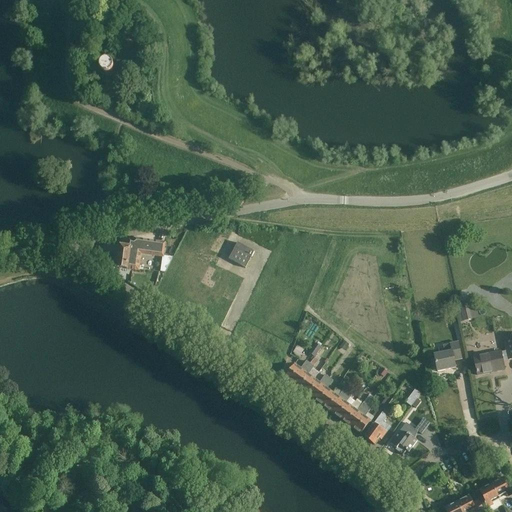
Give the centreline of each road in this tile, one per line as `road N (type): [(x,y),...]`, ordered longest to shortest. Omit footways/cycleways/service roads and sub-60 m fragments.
road 1 (unclassified): [(75,243),(309,198),(433,198),(511,175)]
road 2 (residential): [(402,491),(80,257),(75,243)]
road 3 (residential): [(402,491),(439,455),(511,434)]
